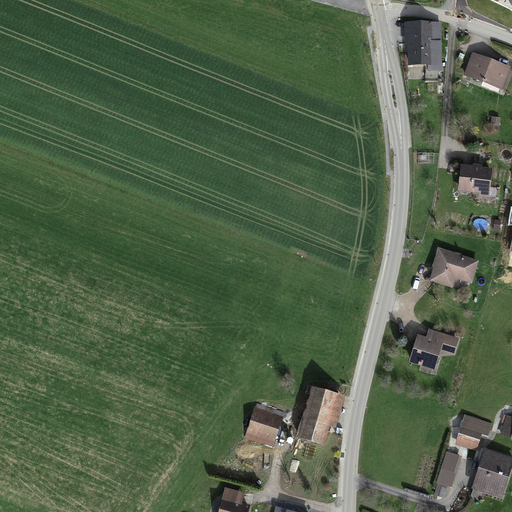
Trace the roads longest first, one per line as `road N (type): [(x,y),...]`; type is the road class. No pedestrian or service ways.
road 1 (tertiary): [(346,511),(349,442),(402,200),(396,97),(379,11)]
road 2 (residential): [(379,11),(444,17),(511,40)]
